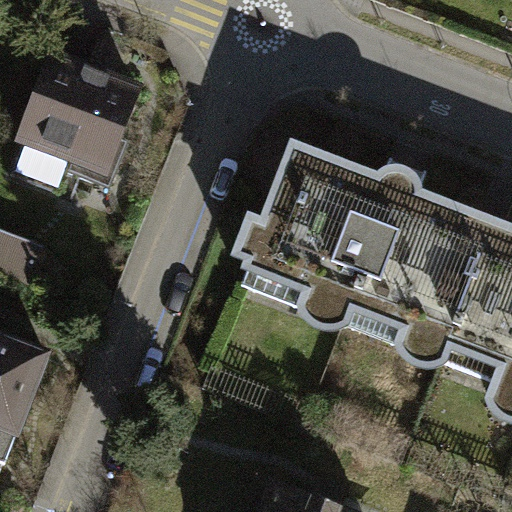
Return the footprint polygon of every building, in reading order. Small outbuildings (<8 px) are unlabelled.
[(51,59),(20,139),(73,160),(68,172),(108,188),(127,141),(118,138),(136,92),(51,59)] [(252,264),(249,270),(308,293),(303,308),(307,319),(315,328),(334,330),(343,326),(350,311),(406,330),(400,345),(405,357),(418,366),(432,367),(441,362),(448,348),(493,230),(414,198),(414,190),(410,183),(402,178),(394,177),(386,180),(380,185),(294,152),(262,230),(250,226),(238,258),(252,264)] [(511,236),(493,230),(448,348),(505,369),(493,399),(496,411),(508,421),(511,421),(511,236)] [(0,240),(0,271),(28,282),(39,256),(0,240)] [(0,340),(0,463),(3,465),(44,357),(0,340)] [(327,511),(275,491),(267,511),(327,511)]
